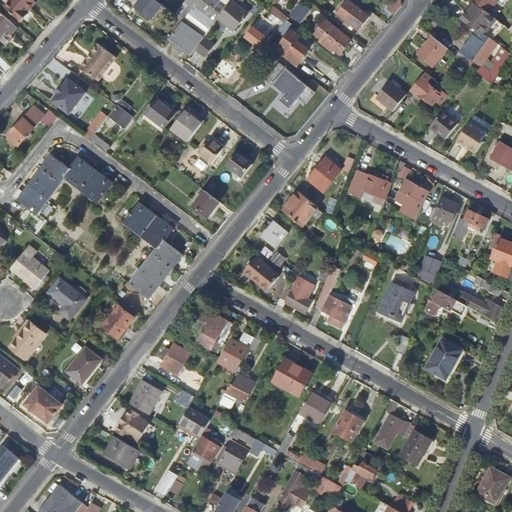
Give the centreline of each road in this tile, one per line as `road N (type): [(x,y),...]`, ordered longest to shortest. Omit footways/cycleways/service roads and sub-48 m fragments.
road 1 (residential): [(197,276),(474,431)]
road 2 (residential): [(218,250),(58,126),(2,189)]
road 3 (residential): [(87,2),(293,160)]
road 4 (residential): [(55,455),(197,276)]
road 5 (residential): [(335,108),(511,208)]
road 6 (residential): [(335,108),(422,0)]
road 7 (residential): [(87,2),(0,99)]
